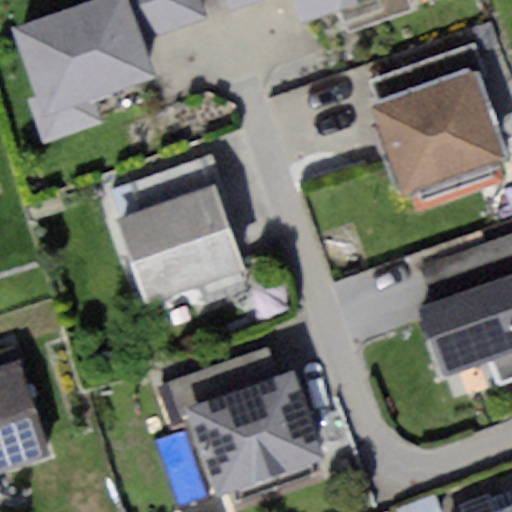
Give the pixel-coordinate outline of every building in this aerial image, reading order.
[(116,0),(119,5),(130,2),(148,56),(216,34),(204,0),(116,0)] [(227,0),(234,22),(295,3),(306,39),(421,2),(420,0),(227,0)] [(119,5),(20,39),(43,109),(32,110),(46,151),(103,132),(96,111),(159,90),(148,56),(130,2),(119,5)] [(477,88),(375,121),(401,205),(504,172),(477,88)] [(219,197),(118,230),(145,312),(246,279),(219,197)] [(511,287),(420,321),(445,388),(511,363),(511,287)] [(25,374),(0,381),(0,478),(52,463),(25,374)] [(296,384),(192,421),(222,506),(327,468),(296,384)]
